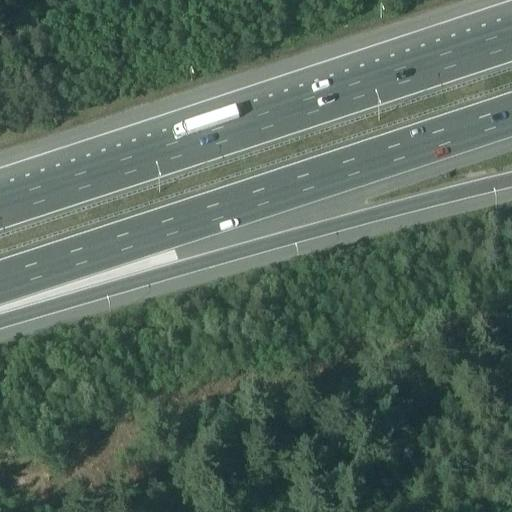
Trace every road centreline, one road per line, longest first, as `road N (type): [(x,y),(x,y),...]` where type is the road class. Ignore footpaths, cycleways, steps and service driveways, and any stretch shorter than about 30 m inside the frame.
road 1 (motorway): [(511,39),(0,207)]
road 2 (motorway): [(0,283),(511,116)]
road 3 (motorway): [(0,310),(511,182)]
